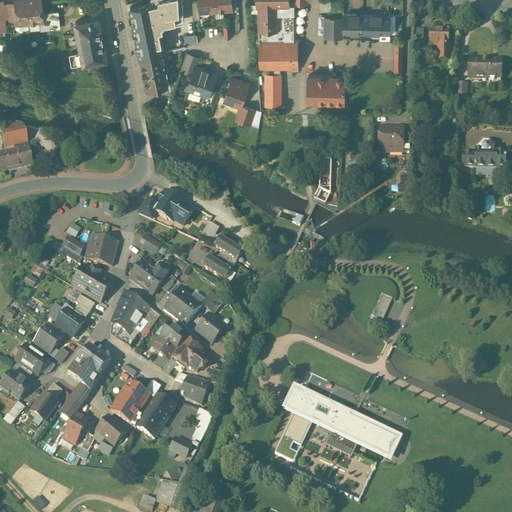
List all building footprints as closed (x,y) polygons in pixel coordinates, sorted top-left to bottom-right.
[(26,0),(21,0),(20,2),(13,3),(15,24),(29,23),(26,0)] [(40,0),(33,1),(31,0),(26,0),(29,23),(39,21),(42,21),(41,12),(40,0)] [(131,9),(140,55),(163,50),(160,36),(166,35),(165,30),(180,27),(179,21),(187,19),(185,0),(151,0),(153,5),(131,9)] [(198,0),(191,1),(193,19),(200,18),(199,11),(198,0)] [(214,0),(198,0),(199,11),(200,11),(200,9),(206,9),(208,11),(215,10),(214,0)] [(231,0),(214,0),(215,10),(223,10),(225,7),(231,7),(231,9),(232,9),(231,0)] [(256,0),(256,3),(258,3),(259,29),(259,40),(278,40),(277,7),(284,6),(289,6),(289,1),(289,0),(256,0)] [(289,6),(284,6),(285,39),(295,39),(295,2),(295,1),(289,1),(289,6)] [(47,11),(41,12),(42,21),(39,21),(39,30),(49,29),(47,11)] [(361,14),(343,14),(343,17),(342,32),(361,32),(361,14)] [(390,15),(361,14),(361,32),(372,32),(380,33),(390,33),(390,15)] [(90,19),(87,19),(82,20),(79,21),(78,20),(74,21),(72,23),(73,26),(74,28),(75,32),(79,50),(81,62),(99,59),(100,60),(103,59),(105,57),(105,53),(103,52),(101,41),(100,35),(97,23),(98,22),(97,18),(95,17),(91,17),(90,19)] [(343,17),(325,17),(325,36),(342,36),(342,32),(343,17)] [(449,32),(430,31),(429,47),(438,47),(448,48),(448,47),(449,32)] [(71,33),(64,34),(68,53),(79,50),(75,32),(71,33)] [(278,40),(259,40),(260,67),(290,67),(290,69),(298,69),(297,39),(295,39),(285,39),(278,40)] [(448,48),(438,47),(437,62),(450,62),(450,47),(448,47),(448,48)] [(79,50),(68,53),(70,65),(81,62),(79,50)] [(140,55),(140,56),(141,56),(143,69),(143,70),(144,74),(144,75),(147,88),(147,89),(161,86),(161,85),(168,84),(166,77),(168,74),(163,50),(140,55)] [(479,61),(469,61),(469,79),(491,79),(491,60),(479,60),(479,61)] [(501,61),(491,60),(491,79),(500,80),(501,61)] [(216,72),(195,65),(187,88),(204,94),(208,95),(211,87),(216,72)] [(329,71),(326,74),(308,74),(307,100),(344,100),(345,75),(332,75),(329,71)] [(265,72),(265,105),(283,105),(283,72),(265,72)] [(248,83),(231,77),(231,79),(228,80),(227,84),(228,87),(225,97),(230,99),(231,101),(240,105),(241,105),(241,104),(248,83)] [(466,85),(458,85),(457,101),(466,101),(466,85)] [(211,87),(208,95),(204,94),(202,100),(214,104),(219,89),(211,87)] [(240,105),(235,118),(250,123),(255,109),(241,104),(241,105),(240,105)] [(23,126),(0,130),(0,134),(4,153),(14,150),(14,147),(27,145),(23,126)] [(403,130),(379,129),(379,154),(402,155),(403,154),(403,136),(403,130)] [(411,136),(403,136),(403,154),(411,154),(411,136)] [(27,145),(14,147),(14,150),(15,152),(0,155),(0,172),(3,172),(24,167),(31,166),(27,145)] [(484,146),(482,149),(482,152),(476,152),(476,155),(476,169),(476,170),(485,170),(487,173),(493,173),(496,170),(505,171),(505,164),(506,164),(506,161),(505,161),(505,155),(496,154),(496,151),(490,151),(490,149),(488,146),(484,146)] [(476,155),(463,155),(463,169),(476,169),(476,155)] [(331,160),(320,159),(319,189),(330,195),(331,160)] [(330,195),(319,189),(313,200),(325,205),(330,195)] [(184,205),(165,193),(163,197),(162,196),(159,201),(160,202),(157,207),(154,211),(156,213),(159,215),(158,216),(166,221),(167,220),(172,223),(174,221),(180,225),(185,218),(188,219),(193,211),(184,205)] [(157,207),(147,201),(139,215),(151,220),(156,213),(154,211),(157,207)] [(297,217),(294,224),(295,225),(297,226),(300,227),(303,220),(304,220),(296,216),(297,217)] [(76,238),(82,230),(73,224),(67,232),(76,238)] [(214,238),(204,232),(200,238),(210,244),(214,238)] [(105,240),(92,236),(86,260),(100,264),(105,240)] [(219,239),(215,236),(214,238),(210,244),(215,247),(219,239)] [(81,246),(67,238),(62,247),(64,248),(75,255),(81,246)] [(160,247),(144,238),(140,245),(155,255),(160,247)] [(243,252),(220,238),(219,239),(215,247),(214,247),(222,252),(237,262),(243,252)] [(118,243),(105,240),(100,264),(111,267),(118,243)] [(75,255),(64,248),(59,257),(64,260),(65,258),(79,265),(82,259),(75,255)] [(237,262),(222,252),(216,262),(231,272),(237,262)] [(216,262),(208,258),(202,267),(225,281),(231,272),(216,262)] [(156,272),(143,262),(129,280),(152,297),(166,279),(165,278),(168,274),(168,272),(168,270),(167,268),(166,267),(165,267),(164,266),(162,266),(160,267),(159,268),(156,272)] [(92,267),(90,271),(83,267),(72,288),(101,305),(112,284),(99,276),(101,273),(92,267)] [(168,280),(161,290),(166,293),(173,284),(168,280)] [(176,287),(167,298),(170,301),(180,289),(176,287)] [(196,302),(180,289),(170,301),(163,310),(185,327),(202,306),(201,305),(196,301),(196,302)] [(201,305),(202,306),(207,309),(219,295),(213,290),(201,305)] [(125,292),(111,324),(121,331),(138,301),(137,301),(125,292)] [(219,295),(207,309),(214,315),(225,302),(219,295)] [(381,295),(369,322),(380,327),(392,300),(381,295)] [(95,305),(80,296),(75,303),(79,305),(91,312),(95,305)] [(138,301),(121,331),(131,337),(135,331),(139,325),(150,310),(138,301)] [(84,323),(91,312),(79,305),(74,312),(82,318),(80,321),(84,323)] [(58,316),(62,319),(56,326),(74,339),(85,324),(84,323),(80,321),(82,318),(74,312),(66,306),(58,316)] [(160,318),(150,310),(139,325),(149,332),(160,318)] [(210,316),(196,332),(212,345),(225,328),(210,316)] [(65,337),(49,325),(34,344),(50,356),(65,337)] [(186,339),(170,326),(152,349),(163,357),(169,362),(171,358),(186,339)] [(131,337),(121,331),(115,340),(130,349),(140,334),(135,331),(131,337)] [(202,351),(186,339),(171,358),(180,365),(185,365),(188,368),(189,367),(197,374),(200,370),(204,370),(211,361),(200,353),(202,351)] [(233,347),(227,345),(223,361),(229,362),(233,347)] [(26,347),(16,362),(27,370),(37,355),(26,347)] [(90,349),(79,362),(69,375),(81,386),(90,393),(100,377),(99,377),(109,364),(90,349)] [(69,355),(61,350),(54,360),(61,365),(69,355)] [(37,355),(27,370),(39,378),(49,363),(37,355)] [(163,357),(160,361),(158,360),(154,366),(162,371),(169,362),(163,357)] [(137,374),(125,366),(122,371),(134,379),(137,374)] [(225,373),(212,371),(211,384),(222,384),(225,373)] [(31,388),(11,373),(0,387),(0,389),(9,396),(11,394),(20,401),(31,388)] [(187,378),(178,375),(176,381),(184,384),(187,378)] [(327,383),(312,376),(308,383),(323,390),(327,383)] [(193,380),(187,378),(184,384),(179,396),(194,403),(201,406),(211,384),(194,379),(193,380)] [(130,384),(111,413),(132,426),(132,425),(136,427),(161,388),(152,382),(145,393),(130,384)] [(351,416),(327,404),(332,394),(323,390),(308,383),(302,396),(296,393),(288,410),(294,413),(282,438),(301,447),(311,425),(330,434),(325,446),(351,458),(358,443),(386,457),(394,440),(366,426),(350,419),(351,416)] [(63,392),(54,386),(45,397),(54,403),(63,392)] [(81,386),(70,401),(60,414),(72,423),(76,416),(78,414),(87,401),(90,393),(81,386)] [(45,397),(44,396),(31,413),(45,423),(57,406),(54,403),(45,397)] [(175,408),(157,397),(136,429),(155,441),(175,408)] [(18,403),(8,416),(15,421),(25,409),(18,403)] [(212,416),(200,411),(195,420),(201,423),(208,426),(212,416)] [(90,421),(78,414),(76,416),(63,439),(75,447),(81,436),(90,421)] [(127,434),(109,418),(96,432),(115,448),(127,434)] [(95,424),(90,421),(81,436),(87,439),(89,436),(95,424)] [(208,426),(201,423),(197,430),(196,430),(195,431),(196,431),(192,439),(200,443),(208,426)] [(87,439),(81,450),(88,454),(95,440),(89,436),(87,439)] [(282,438),(275,454),(293,463),(301,447),(282,438)] [(191,447),(176,440),(170,451),(185,459),(191,447)] [(176,469),(167,474),(171,481),(180,476),(176,469)] [(186,471),(175,491),(178,492),(170,508),(181,511),(195,475),(186,471)] [(140,507),(153,511),(157,501),(144,496),(140,507)] [(213,497),(207,511),(219,511),(224,501),(213,497)]
